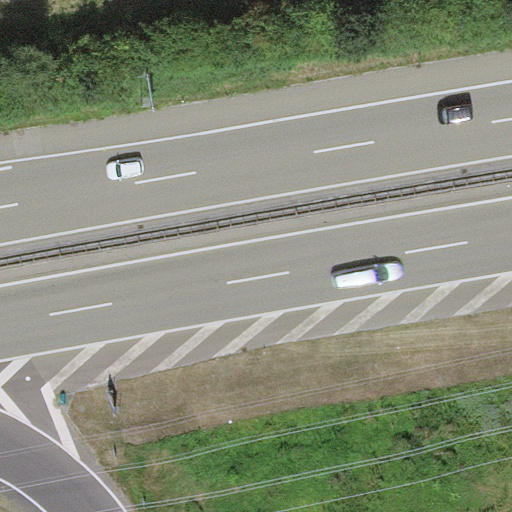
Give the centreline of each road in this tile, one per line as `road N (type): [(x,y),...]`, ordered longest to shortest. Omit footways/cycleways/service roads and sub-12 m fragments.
road 1 (motorway): [(0,324),(511,235)]
road 2 (motorway): [(511,118),(0,207)]
